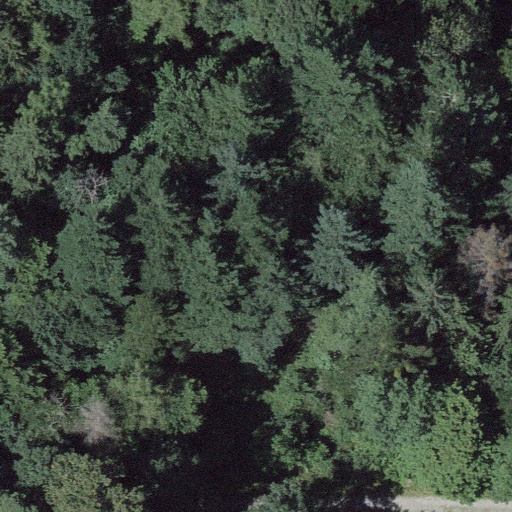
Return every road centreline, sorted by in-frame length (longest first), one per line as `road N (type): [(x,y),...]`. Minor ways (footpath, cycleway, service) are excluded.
road 1 (track): [(0,128),(207,127),(511,59)]
road 2 (track): [(383,511),(511,509)]
